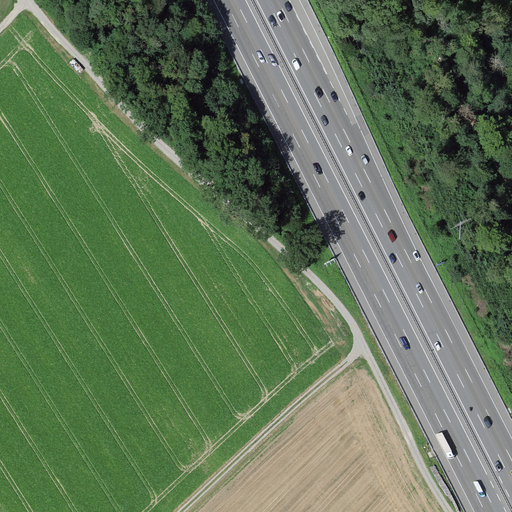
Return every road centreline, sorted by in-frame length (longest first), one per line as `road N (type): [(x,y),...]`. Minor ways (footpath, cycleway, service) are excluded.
road 1 (motorway): [(230,0),(490,511)]
road 2 (motorway): [(511,469),(272,0)]
road 3 (track): [(364,346),(306,270),(112,94),(28,0)]
road 4 (track): [(364,346),(181,511)]
road 5 (track): [(511,182),(405,0)]
road 6 (track): [(449,511),(364,346)]
